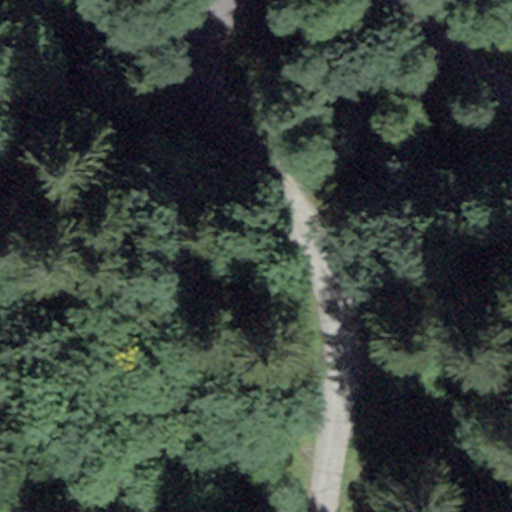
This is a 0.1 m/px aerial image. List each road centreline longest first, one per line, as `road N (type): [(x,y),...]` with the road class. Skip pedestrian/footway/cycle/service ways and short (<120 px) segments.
road 1 (track): [(320,511),(341,360),(332,277),(307,226),(237,145),(214,105),(203,53),(209,0)]
road 2 (track): [(391,0),(511,99)]
